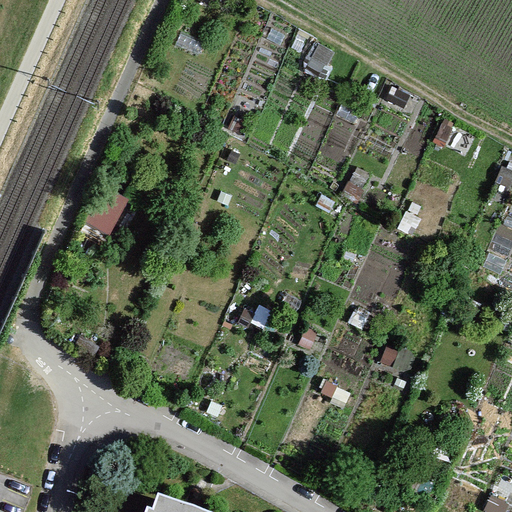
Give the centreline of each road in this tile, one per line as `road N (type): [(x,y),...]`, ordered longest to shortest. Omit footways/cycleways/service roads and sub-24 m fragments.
road 1 (track): [(24,335),(167,0)]
road 2 (track): [(511,126),(292,0)]
road 3 (residential): [(324,511),(107,384)]
road 4 (unclassified): [(58,0),(0,130)]
road 5 (residential): [(64,511),(107,384)]
